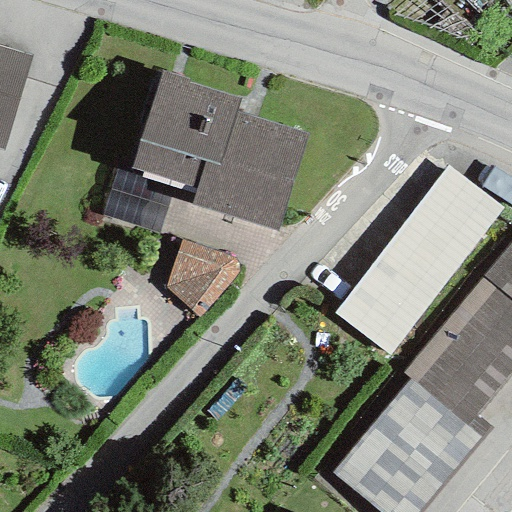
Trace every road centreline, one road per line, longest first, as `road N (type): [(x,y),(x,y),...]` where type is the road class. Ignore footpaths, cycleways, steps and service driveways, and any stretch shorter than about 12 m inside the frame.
road 1 (residential): [(421,87),(401,140),(62,511)]
road 2 (tertiary): [(421,87),(137,0)]
